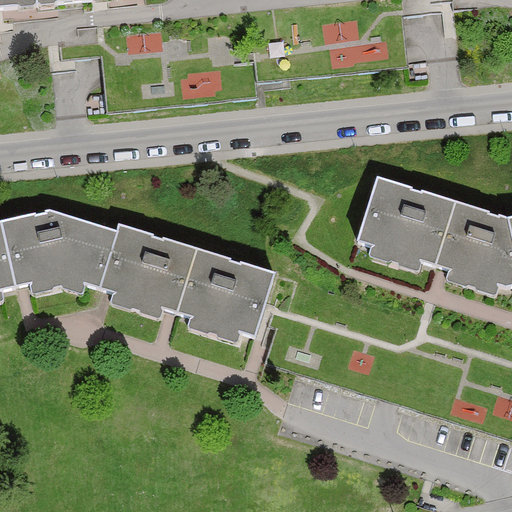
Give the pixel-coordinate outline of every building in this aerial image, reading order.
[(0,0),(0,17),(51,13),(49,0),(0,0)] [(49,0),(51,13),(127,7),(126,0),(49,0)] [(511,226),(388,185),(362,262),(511,306),(511,226)] [(57,221),(0,233),(0,326),(77,308),(102,323),(130,239),(57,221)] [(278,288),(130,239),(102,323),(250,372),(278,288)]
